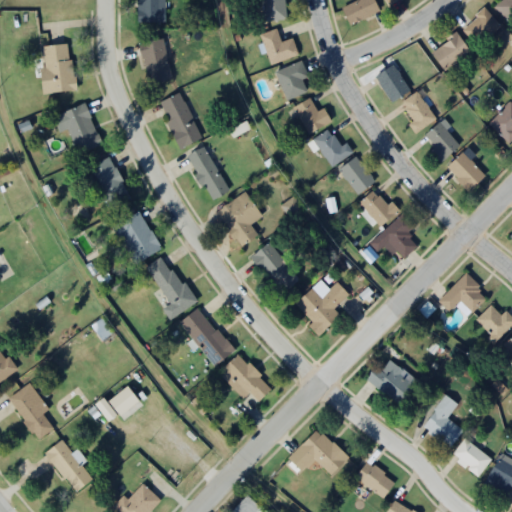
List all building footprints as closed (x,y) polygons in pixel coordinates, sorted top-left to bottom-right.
[(136,0),(136,21),(164,21),(164,0),(136,0)] [(283,0),(261,0),(263,21),(285,19),(283,0)] [(349,25),(378,11),(373,0),(355,0),(340,7),(349,25)] [(511,0),(498,0),(493,5),(508,20),(511,16),(511,0)] [(461,28),(476,45),(499,25),(484,8),(461,28)] [(280,41),(276,29),(259,35),(269,64),(297,55),(291,37),(280,41)] [(444,72),(470,52),(455,32),(429,52),(444,72)] [(139,42),(145,83),(169,80),(163,38),(139,42)] [(40,92),(73,90),(69,43),(41,45),(43,67),(39,67),(40,92)] [(285,99),(306,91),(301,79),(307,76),(300,60),(274,71),(285,99)] [(373,76),(392,102),(409,89),(391,64),(373,76)] [(400,102),(413,120),(408,124),(414,133),(435,118),(416,91),(400,102)] [(200,137),(180,92),(158,101),(178,147),(200,137)] [(321,107),(317,110),(308,97),(292,107),(309,133),(330,120),(321,107)] [(511,135),(511,104),(509,101),(486,123),(505,142),(511,135)] [(61,111),(76,153),(100,144),(85,102),(61,111)] [(435,144),(429,152),(441,162),(458,141),(435,122),(425,136),(435,144)] [(330,166),(352,153),(345,142),(339,146),(327,128),(312,138),(330,166)] [(186,154),(209,200),(227,191),(204,145),(186,154)] [(445,166),(468,190),(483,174),(461,151),(445,166)] [(130,197),(109,155),(87,166),(109,207),(130,197)] [(357,194),(374,180),(354,156),(337,170),(357,194)] [(398,210),(389,200),(385,204),(371,190),(357,202),(380,226),(398,210)] [(257,235),(249,224),(260,216),(244,191),(215,210),(239,247),(257,235)] [(133,263),(160,248),(138,211),(112,226),(133,263)] [(413,225),(400,213),(368,244),(376,252),(381,247),(390,255),(395,251),(403,259),(416,245),(405,233),(413,225)] [(251,253),(273,294),(295,283),(273,242),(251,253)] [(169,319),(194,302),(161,255),(144,267),(169,303),(161,308),(169,319)] [(448,312),(460,300),(471,312),(487,296),(464,273),(437,300),(448,312)] [(338,315),(332,309),(347,294),(335,281),(328,289),(319,279),(294,303),(322,331),(338,315)] [(497,311),(490,304),(475,319),(496,340),(511,324),(511,318),(501,307),(497,311)] [(178,321),(211,366),(231,351),(198,306),(178,321)] [(0,375),(21,361),(2,333),(0,334),(0,375)] [(511,357),(511,335),(501,343),(511,357)] [(243,398),(248,392),(257,401),(271,387),(236,353),(217,372),(243,398)] [(381,368),(375,364),(365,378),(401,406),(419,382),(388,358),(381,368)] [(8,391),(38,432),(54,420),(44,406),(51,401),(31,374),(8,391)] [(128,378),(110,393),(122,408),(140,393),(128,378)] [(420,426),(449,446),(461,429),(446,418),(456,403),(443,394),(420,426)] [(347,457),(317,427),(286,457),(299,471),(312,458),(329,475),(347,457)] [(61,433),(43,449),(75,487),(94,472),(61,433)] [(453,450),(471,477),(488,465),(470,438),(453,450)] [(511,465),(511,463),(511,460),(500,453),(481,485),(494,493),(500,484),(511,491),(511,465)] [(353,472),(366,455),(372,459),(374,457),(385,465),(383,469),(393,476),(381,493),(353,472)] [(142,478),(128,494),(123,489),(110,503),(120,511),(144,511),(161,494),(142,478)] [(247,487),(227,508),(231,511),(248,511),(251,509),(254,511),(271,511),(272,511),(247,487)] [(408,511),(400,500),(384,511),(408,511)]
